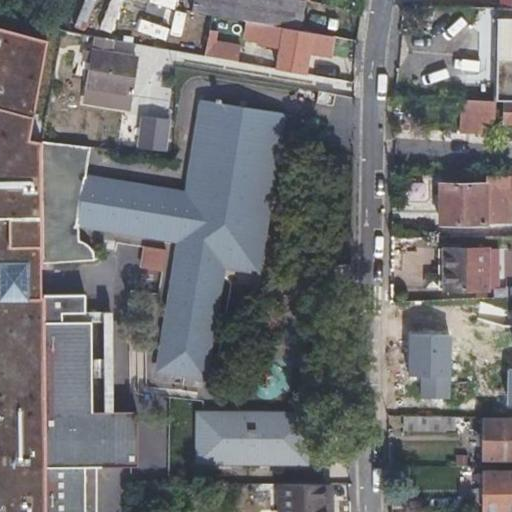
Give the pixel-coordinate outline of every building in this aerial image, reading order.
[(93,25),(110,32),(122,0),(83,0),(76,18),(93,25)] [(294,29),(299,0),(190,0),(188,9),(238,19),(241,19),(294,29)] [(142,38),(151,6),(138,2),(129,34),(142,38)] [(511,16),(499,16),(498,60),(511,60),(511,16)] [(249,41),(274,45),(272,55),(297,61),(300,50),(322,55),(326,36),(294,29),(241,19),(238,37),(249,39),(249,41)] [(0,511),(45,511),(41,291),(41,260),(41,141),(29,138),(49,40),(0,26),(0,511)] [(233,47),(201,41),(198,55),(231,60),(233,47)] [(86,52),(86,53),(86,55),(80,55),(79,66),(86,66),(83,90),(126,94),(129,57),(86,52)] [(295,71),(297,61),(272,55),(269,67),(295,71)] [(511,60),(498,60),(497,99),(501,99),(511,99),(511,60)] [(313,90),(312,96),(311,101),(328,104),(330,93),(313,90)] [(489,100),(458,99),(457,131),(489,131),(489,100)] [(511,99),(501,99),(501,118),(511,118),(511,99)] [(175,239),(155,369),(198,376),(217,264),(252,269),(276,112),(198,100),(182,193),(80,178),(72,223),(175,239)] [(160,117),(123,117),(123,144),(160,144),(160,117)] [(76,122),(45,118),(41,133),(75,136),(76,122)] [(41,141),(41,260),(94,259),(91,252),(88,247),(86,245),(81,242),(76,241),(72,223),(80,178),(83,143),(41,138),(41,141)] [(439,183),(439,223),(483,223),(505,223),(505,200),(511,200),(511,199),(511,173),(510,173),(484,173),(484,183),(439,183)] [(439,290),(462,290),(486,290),(486,249),(438,249),(439,290)] [(41,291),(45,511),(86,511),(85,463),(138,462),(137,406),(116,407),(92,407),(90,318),(61,318),(60,309),(84,309),(84,307),(83,290),(41,291)] [(60,309),(61,318),(90,318),(92,407),(116,407),(114,307),(84,307),(84,309),(60,309)] [(511,335),(509,335),(483,335),(482,356),(511,357),(511,335)] [(198,457),(263,456),(328,454),(326,406),(196,409),(198,457)] [(404,418),(404,425),(404,433),(454,433),(454,418),(404,418)] [(511,418),(481,418),(482,439),(482,460),(511,459),(511,418)] [(511,511),(511,473),(483,473),(483,511),(511,511)] [(324,511),(323,476),(280,478),(281,511),(324,511)]
